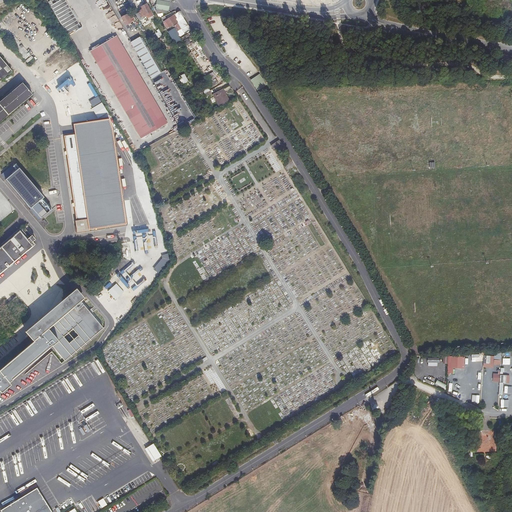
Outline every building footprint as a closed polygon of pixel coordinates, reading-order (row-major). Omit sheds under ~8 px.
[(65,0),(59,0),(51,4),(66,36),(80,30),(65,0)] [(170,1),(164,0),(151,0),(151,3),(156,4),(156,7),(168,9),(170,1)] [(151,15),(145,4),(141,6),(142,8),(139,10),(139,11),(136,13),(140,18),(144,16),(147,15),(148,17),(151,15)] [(178,30),(188,25),(184,18),(182,19),(178,12),(164,19),(167,26),(174,22),(178,30)] [(0,19),(4,24),(9,20),(4,14),(0,16),(0,19)] [(127,15),(122,18),(126,25),(135,19),(133,15),(129,16),(127,15)] [(159,21),(156,15),(152,17),(156,25),(160,23),(159,21)] [(170,26),(164,29),(165,31),(168,37),(174,33),(170,26)] [(153,31),(155,38),(161,37),(159,30),(153,31)] [(141,138),(163,125),(114,38),(92,51),(141,138)] [(131,43),(152,79),(159,75),(139,39),(131,43)] [(0,81),(12,72),(0,58),(0,81)] [(204,78),(199,81),(205,91),(218,83),(212,73),(204,78)] [(181,85),(188,81),(183,74),(177,78),(181,85)] [(259,75),(250,81),(257,90),(266,84),(259,75)] [(22,85),(0,103),(0,120),(30,95),(22,85)] [(223,89),(213,95),(220,107),(230,101),(223,89)] [(103,120),(95,121),(75,124),(76,135),(65,136),(77,220),(89,219),(90,227),(127,222),(113,130),(108,119),(103,120)] [(274,150),(282,145),(279,141),(271,146),(274,150)] [(41,218),(51,209),(40,196),(20,172),(7,181),(30,210),(32,207),(41,218)] [(0,222),(15,210),(4,196),(1,195),(0,195),(0,222)] [(21,228),(0,246),(0,276),(36,245),(21,228)] [(34,255),(30,259),(35,265),(40,260),(34,255)] [(4,286),(11,283),(8,277),(2,280),(4,286)] [(80,302),(83,299),(76,290),(27,333),(35,342),(0,370),(0,390),(3,393),(12,385),(9,383),(55,345),(66,358),(103,327),(80,302)] [(492,383),(509,383),(509,375),(503,375),(503,368),(500,368),(500,353),(494,353),(494,356),(483,355),(482,367),(497,367),(497,374),(492,373),(492,383)] [(447,373),(452,373),(452,369),(464,369),(464,356),(447,356),(447,373)] [(434,384),(444,389),(446,385),(436,380),(434,384)] [(153,444),(145,449),(153,461),(161,457),(153,444)] [(50,511),(36,488),(0,510),(0,511),(50,511)] [(65,508),(70,505),(67,500),(62,504),(65,508)]
